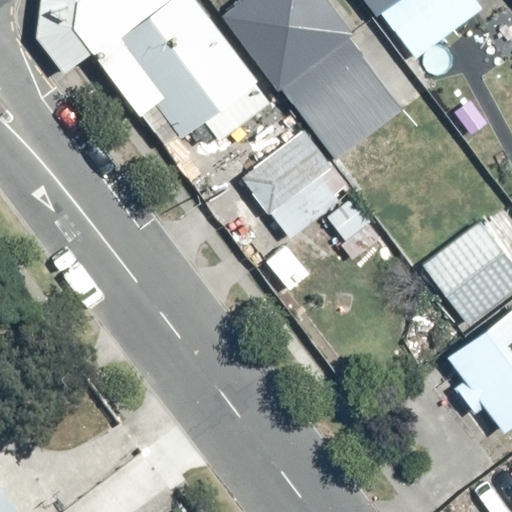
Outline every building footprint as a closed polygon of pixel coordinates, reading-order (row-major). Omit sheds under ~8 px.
[(194,0),(42,0),(38,40),(65,74),(92,53),(169,149),(207,119),(223,139),(274,99),(194,0)] [(433,87),(391,30),(364,50),(327,0),(235,0),(221,10),(332,161),(433,87)] [(365,0),(378,16),(384,12),(420,63),(487,11),(478,0),(365,0)] [(511,57),(511,13),(505,3),(478,23),(506,62),(511,57)] [(241,174),(288,239),(326,212),(358,256),(384,238),(304,128),(241,174)] [(511,294),(511,257),(482,215),(420,260),(468,326),(511,294)] [(505,433),(511,427),(511,308),(448,356),(464,378),(452,387),(474,417),(486,407),(505,433)] [(0,511),(19,511),(0,486),(0,511)]
